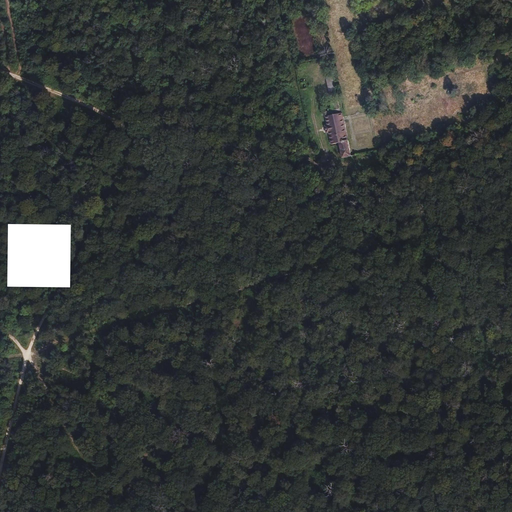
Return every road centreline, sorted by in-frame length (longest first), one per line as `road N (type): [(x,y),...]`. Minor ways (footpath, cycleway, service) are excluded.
road 1 (track): [(0,72),(141,136),(299,150),(327,165),(511,118)]
road 2 (track): [(0,358),(511,205)]
road 3 (unknown): [(209,0),(26,353)]
road 4 (track): [(355,511),(26,353)]
road 5 (track): [(26,353),(113,511)]
